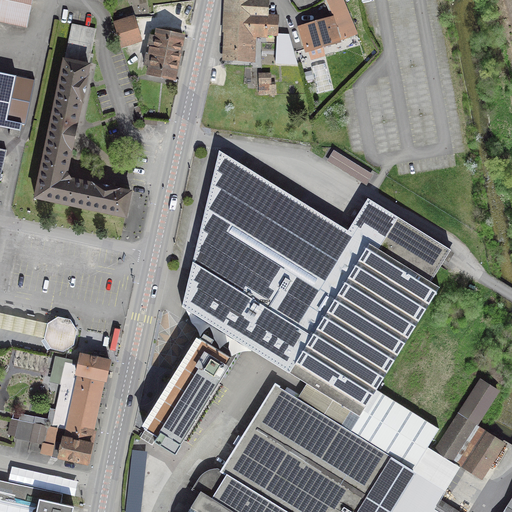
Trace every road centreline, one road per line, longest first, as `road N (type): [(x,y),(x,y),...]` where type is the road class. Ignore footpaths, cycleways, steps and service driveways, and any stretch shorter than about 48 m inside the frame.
road 1 (residential): [(146,297),(494,511)]
road 2 (residential): [(88,0),(105,15),(129,123),(144,141),(178,147)]
road 3 (primary): [(146,297),(106,482)]
road 4 (residential): [(0,220),(155,257)]
road 5 (primary): [(211,0),(178,147)]
